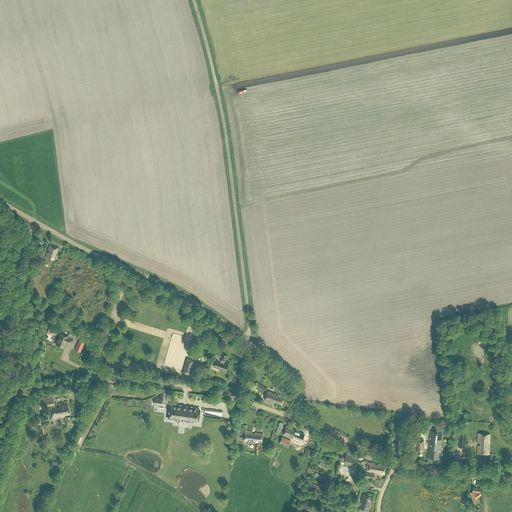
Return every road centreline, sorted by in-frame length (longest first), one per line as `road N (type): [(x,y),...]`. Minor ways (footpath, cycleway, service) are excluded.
road 1 (unclassified): [(250,342),(232,176),(191,0)]
road 2 (unclassified): [(250,342),(190,299),(0,199)]
road 3 (unclassified): [(294,418),(216,390),(96,377)]
road 4 (track): [(21,249),(41,342),(18,395)]
